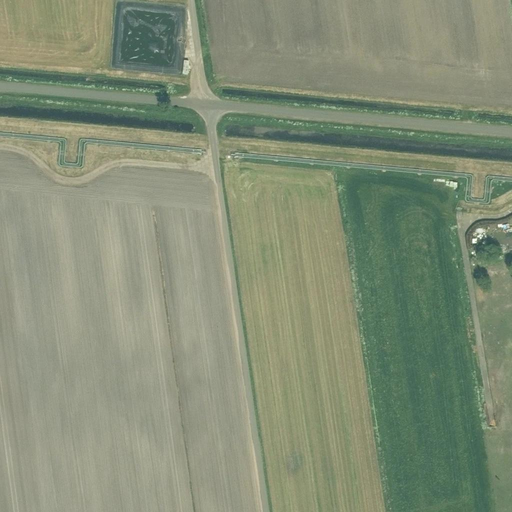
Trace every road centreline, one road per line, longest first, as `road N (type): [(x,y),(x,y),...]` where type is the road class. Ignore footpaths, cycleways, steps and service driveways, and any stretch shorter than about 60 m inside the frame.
road 1 (unclassified): [(206,106),(266,511)]
road 2 (tertiary): [(511,133),(206,106)]
road 3 (track): [(0,146),(29,154),(67,182),(120,163),(215,167)]
road 4 (tertiary): [(206,106),(0,87)]
